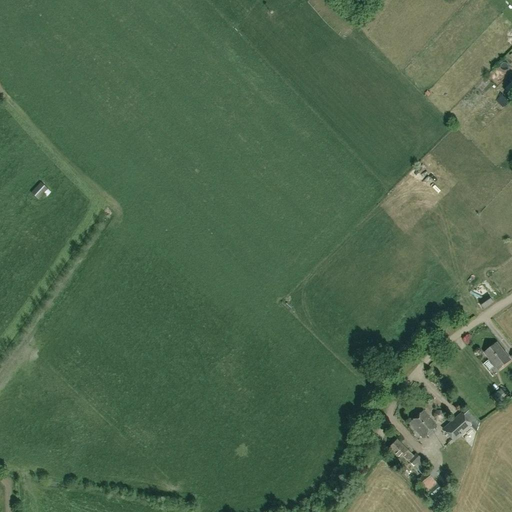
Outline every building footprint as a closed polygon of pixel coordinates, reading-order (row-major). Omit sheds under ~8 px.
[(365,3),(361,0),(350,0),(359,8),(365,3)] [(40,183),(30,193),(38,200),(47,189),(40,183)] [(493,302),(489,296),(481,301),(479,303),(483,309),(493,302)] [(499,370),(511,360),(497,343),(485,353),(499,370)] [(501,389),(496,394),(492,397),(499,406),(509,398),(501,389)] [(422,437),(430,430),(433,434),(436,431),(433,428),(436,425),(424,411),(410,422),(422,437)] [(461,414),(443,430),(453,442),(472,426),(461,414)] [(417,469),(424,462),(416,453),(413,456),(397,439),(388,448),(398,458),(402,455),(417,469)] [(424,486),(432,479),(432,478),(437,474),(432,468),(418,479),(424,486)] [(437,484),(436,484),(428,492),(433,498),(442,490),(437,484)]
